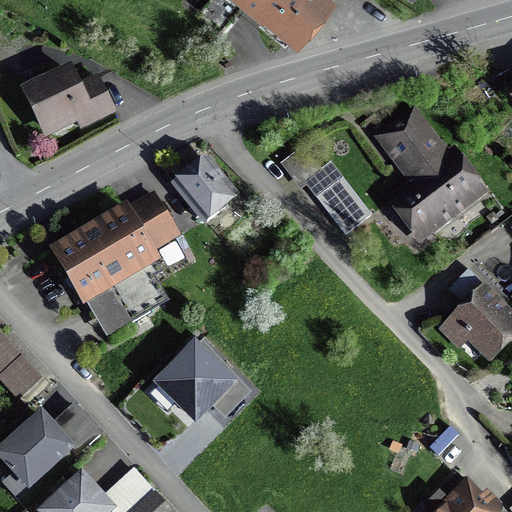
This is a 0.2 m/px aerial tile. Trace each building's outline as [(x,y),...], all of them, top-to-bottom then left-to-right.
[(296,34),(299,37),(324,8),(314,0),(207,0),(197,12),(220,32),(247,0),(256,0),(270,12),(259,25),(283,45),(296,34)] [(68,73),(25,95),(42,129),(72,114),(79,129),(112,112),(96,79),(76,89),(68,73)] [(452,153),(446,158),(412,114),(377,140),(411,184),(388,202),(409,229),(423,218),(432,231),(482,193),(452,153)] [(206,165),(176,190),(204,224),(211,218),(207,213),(230,195),(206,165)] [(368,217),(340,180),(315,199),(344,236),(368,217)] [(170,227),(152,197),(125,213),(143,244),(170,227)] [(54,252),(53,253),(83,304),(116,284),(122,294),(114,299),(129,324),(166,302),(152,279),(161,273),(143,244),(125,213),(124,211),(54,252)] [(452,322),(489,359),(511,335),(511,321),(482,292),(452,322)] [(1,341),(0,341),(0,372),(20,394),(36,380),(1,341)] [(197,419),(231,384),(218,371),(195,349),(161,385),(197,419)] [(39,417),(0,453),(0,457),(27,487),(68,449),(39,417)] [(73,431),(65,438),(76,449),(83,442),(73,431)] [(43,511),(106,511),(108,511),(109,511),(129,511),(110,491),(100,501),(80,479),(43,511)] [(490,511),(466,487),(440,511),(490,511)] [(169,511),(153,494),(133,511),(169,511)]
